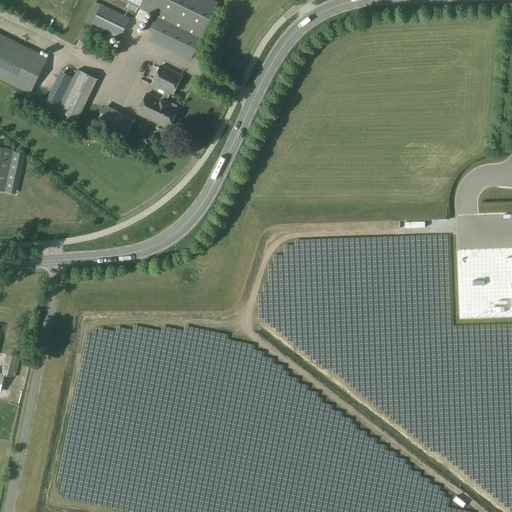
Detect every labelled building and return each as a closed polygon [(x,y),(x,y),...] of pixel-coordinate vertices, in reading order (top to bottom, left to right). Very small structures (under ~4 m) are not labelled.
[(218,2),(213,0),(118,0),(127,4),(125,9),(134,13),(137,9),(151,15),(145,29),(154,33),(150,41),(190,60),(218,2)] [(84,23),(120,40),(130,18),(95,1),(84,23)] [(79,46),(107,60),(114,45),(86,32),(79,46)] [(45,58),(0,36),(0,79),(28,93),(45,58)] [(176,107),(177,106),(167,101),(170,94),(172,95),(182,75),(161,65),(151,85),(164,91),(160,99),(147,93),(137,114),(168,129),(178,108),(176,107)] [(97,79),(77,70),(55,115),(75,124),(97,79)] [(126,137),(134,122),(122,117),(115,131),(126,137)] [(14,150),(14,147),(5,145),(5,148),(0,146),(0,190),(6,192),(6,190),(13,154),(14,150)] [(13,154),(6,190),(14,192),(22,156),(13,154)] [(511,218),(465,216),(463,263),(470,263),(470,252),(477,252),(476,266),(511,267),(511,218)] [(395,259),(412,261),(413,251),(396,249),(395,259)] [(278,302),(282,291),(277,289),(273,300),(278,302)] [(511,303),(476,290),(466,317),(474,320),(460,358),(511,377),(511,303)] [(449,344),(466,343),(465,325),(448,325),(449,344)] [(13,379),(19,356),(6,353),(0,376),(13,379)] [(511,435),(506,433),(504,438),(502,437),(484,485),(511,494),(511,435)]
